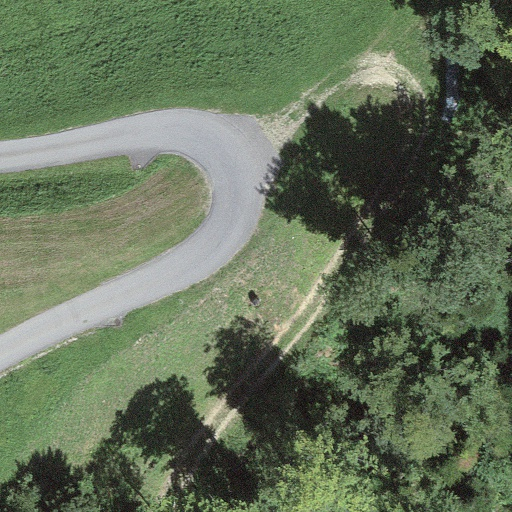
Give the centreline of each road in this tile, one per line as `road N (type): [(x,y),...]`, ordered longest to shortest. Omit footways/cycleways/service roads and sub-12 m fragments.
road 1 (track): [(172,511),(217,417),(325,295),(432,125),(427,86),(396,84),(217,142)]
road 2 (track): [(0,157),(174,131),(217,142),(240,164),(249,189),(245,216),(196,259),(0,354)]
